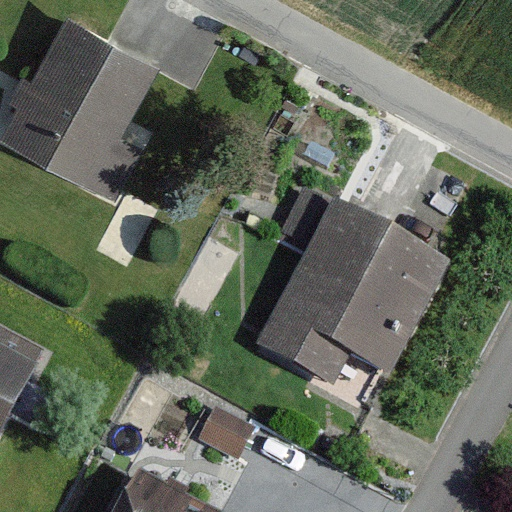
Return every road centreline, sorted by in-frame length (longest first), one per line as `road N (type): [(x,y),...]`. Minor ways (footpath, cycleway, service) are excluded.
road 1 (residential): [(245,0),(511,144)]
road 2 (residential): [(446,511),(511,395)]
